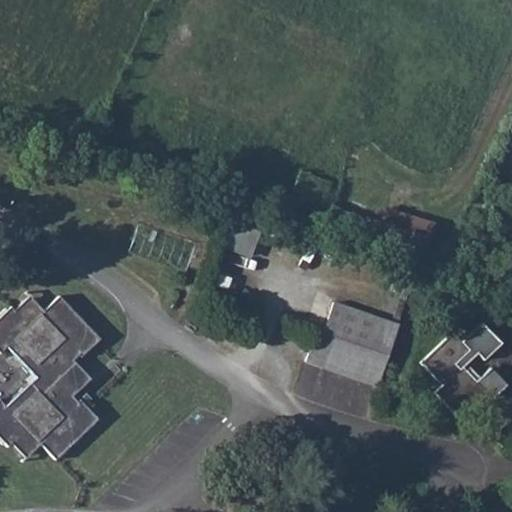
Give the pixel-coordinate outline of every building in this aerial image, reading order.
[(372,239),(426,256),(437,222),(383,204),(372,239)] [(191,267),(197,238),(137,224),(130,253),(191,267)] [(226,249),(252,253),(256,228),(230,224),(226,249)] [(0,395),(0,434),(18,453),(36,436),(51,450),(94,408),(72,386),(89,370),(75,355),(98,331),(56,288),(40,302),(21,285),(0,305),(0,342),(2,341),(31,369),(2,398),(0,395)] [(333,299),(311,363),(374,385),(397,320),(333,299)] [(446,322),(416,354),(438,375),(431,383),(457,409),(482,383),(487,388),(501,373),(484,356),(474,366),(463,356),(460,360),(457,357),(471,342),(478,349),(495,331),(474,310),(455,330),(446,322)]
